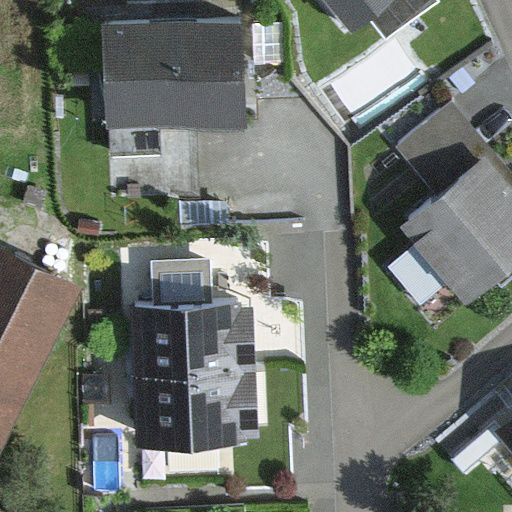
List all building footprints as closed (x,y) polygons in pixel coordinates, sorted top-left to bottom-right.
[(330,0),(354,30),(369,18),(386,40),(437,0),(330,0)] [(241,9),(103,17),(111,150),(162,147),(160,116),(184,115),(247,111),(241,9)] [(465,292),(511,256),(511,178),(493,154),(452,100),(400,140),(437,188),(404,213),(465,292)] [(0,435),(82,278),(0,236),(0,435)] [(125,294),(130,431),(257,426),(251,289),(125,294)] [(511,409),(500,420),(511,434),(511,409)]
